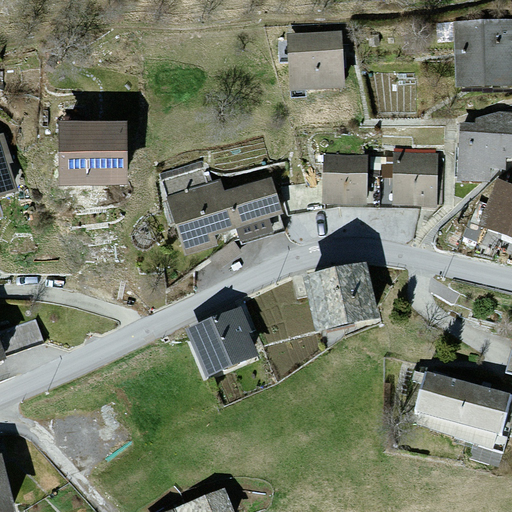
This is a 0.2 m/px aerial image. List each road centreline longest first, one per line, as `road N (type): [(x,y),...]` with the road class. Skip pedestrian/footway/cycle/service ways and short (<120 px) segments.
road 1 (tertiary): [(0,396),(318,255),(377,251),(511,280)]
road 2 (residential): [(104,511),(0,409)]
